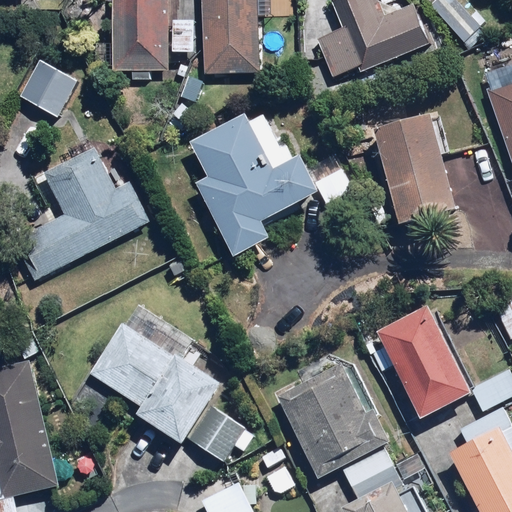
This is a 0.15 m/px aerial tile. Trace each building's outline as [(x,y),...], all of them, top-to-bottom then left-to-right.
[(170,21),(170,0),(113,0),(111,72),(134,73),(134,82),(152,82),(152,74),(169,74),(170,53),(195,54),(196,22),(170,21)] [(261,74),(259,0),(205,0),(207,75),(261,74)] [(332,81),(434,46),(419,3),(379,16),(373,0),(331,0),(342,30),(318,39),(332,81)] [(17,45),(0,44),(0,64),(16,66),(17,45)] [(80,84),(42,63),(22,100),(60,121),(80,84)] [(511,83),(487,92),(511,164),(511,83)] [(179,100),(167,119),(188,132),(200,113),(179,100)] [(322,196),(316,185),(303,160),(296,163),(286,142),(280,145),(263,111),(189,148),(206,182),(198,186),(236,261),(274,243),(265,225),(322,196)] [(433,116),(374,133),(402,230),(461,214),(433,116)] [(35,283),(154,225),(135,184),(114,194),(92,149),(42,173),(62,213),(13,237),(35,283)] [(340,174),(316,185),(322,196),(331,213),(354,202),(340,174)] [(511,340),(511,297),(494,307),(511,341),(511,340)] [(137,305),(124,325),(92,374),(142,408),(135,419),(183,451),(186,446),(222,470),(234,450),(245,458),(256,441),(211,411),(226,389),(191,366),(203,348),(137,305)] [(471,392),(431,312),(381,337),(387,347),(375,353),(384,371),(395,365),(424,422),(474,397),(471,392)] [(40,354),(28,328),(11,336),(23,362),(40,354)] [(60,488),(30,365),(0,372),(0,511),(19,511),(17,499),(60,488)] [(276,398),(327,508),(355,496),(342,468),(385,448),(392,445),(377,411),(369,415),(346,366),(276,398)] [(511,378),(509,373),(471,392),(474,397),(484,416),(511,401),(511,378)] [(511,511),(511,424),(504,409),(461,432),(470,450),(453,459),(480,511),(511,511)] [(415,488),(418,493),(435,485),(419,454),(396,466),(407,489),(414,486),(415,488)] [(298,489),(288,469),(267,479),(277,500),(298,489)] [(211,511),(250,511),(237,486),(206,503),(211,511)] [(426,511),(418,493),(415,488),(366,511),(426,511)]
